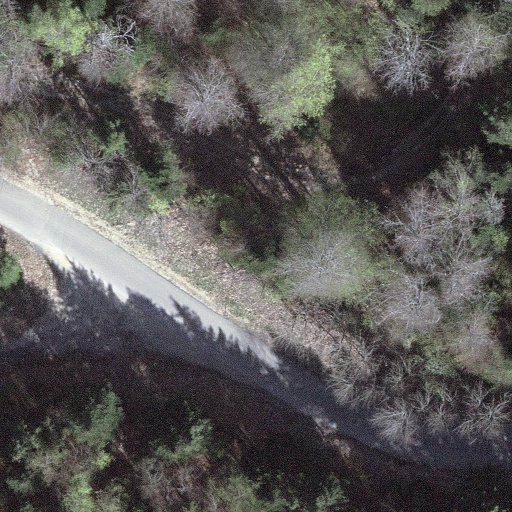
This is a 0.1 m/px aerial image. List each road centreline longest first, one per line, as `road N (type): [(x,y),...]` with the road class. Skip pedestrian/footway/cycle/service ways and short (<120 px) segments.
road 1 (track): [(0,73),(59,83),(315,171),(357,177),(412,146),(511,16)]
road 2 (unclassified): [(511,445),(448,447),(406,438),(288,380),(73,236),(0,198)]
road 3 (track): [(0,356),(171,302)]
